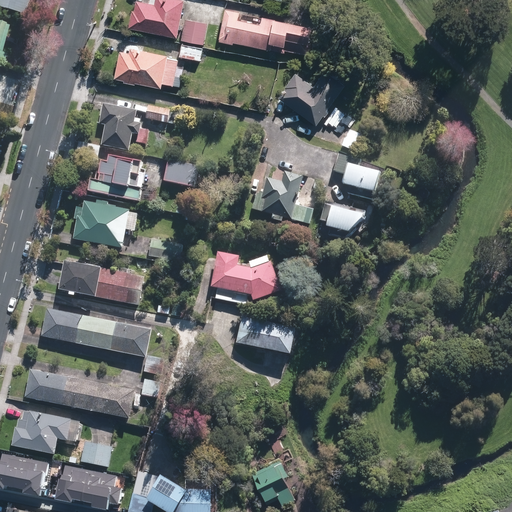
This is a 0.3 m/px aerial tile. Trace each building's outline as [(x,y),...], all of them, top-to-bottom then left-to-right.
[(0,0),(0,10),(22,15),(25,0),(0,0)] [(150,0),(150,4),(135,1),(129,29),(178,39),(185,1),(178,0),(150,0)] [(239,13),(226,10),(219,42),(234,45),(234,44),(271,51),(271,50),(284,53),(284,51),(309,56),(314,35),(311,35),(312,28),(262,18),(261,25),(238,21),(239,13)] [(208,25),(186,20),(182,41),(204,45),(208,25)] [(168,58),(169,56),(131,49),(130,54),(120,52),(115,79),(124,81),(124,83),(136,86),(136,84),(162,89),(163,84),(174,86),(179,60),(168,58)] [(296,74),(278,98),(317,126),(324,117),(325,117),(329,113),(327,112),(347,85),(326,70),(313,87),(296,74)] [(138,112),(105,106),(101,126),(106,127),(102,147),(130,152),(133,135),(140,137),(143,125),(140,125),(141,121),(136,120),(138,112)] [(171,111),(149,107),(146,120),(168,124),(171,111)] [(97,162),(100,147),(79,143),(76,158),(97,162)] [(382,175),(359,169),(361,159),(339,153),(334,172),(345,175),(342,187),(376,196),(382,175)] [(109,163),(102,162),(99,176),(101,177),(100,183),(92,181),(90,194),(140,204),(146,171),(141,170),(143,163),(110,156),(109,163)] [(199,168),(169,162),(165,183),(194,189),(199,168)] [(283,184),(268,180),(265,190),(262,189),(260,195),(258,195),(253,211),(273,216),(272,220),(283,223),(284,219),(311,226),(315,212),(295,207),(303,179),(286,174),(283,184)] [(88,204),(86,203),(84,210),(77,209),(75,221),(78,222),(75,241),(123,250),(127,231),(135,233),(138,215),(131,214),(131,212),(117,210),(117,208),(110,207),(110,204),(93,201),(93,203),(88,203),(88,204)] [(366,213),(326,202),(321,223),(327,225),(326,229),(350,235),(353,231),(363,222),(366,213)] [(183,247),(153,241),(150,257),(180,263),(183,247)] [(219,254),(212,288),(252,297),(254,303),(282,293),(272,264),(270,265),(268,258),(250,264),(252,271),(238,268),(240,259),(219,254)] [(73,264),(65,263),(60,291),(70,293),(70,297),(75,298),(76,294),(140,307),(146,279),(103,270),(103,268),(74,262),(73,264)] [(153,331),(47,310),(42,337),(147,359),(153,331)] [(297,330),(243,318),(237,345),(291,357),(297,330)] [(164,360),(148,357),(145,374),(161,377),(164,360)] [(130,420),(136,392),(30,371),(25,399),(130,420)] [(163,382),(144,379),(142,395),(160,398),(163,382)] [(82,424),(26,412),(24,421),(20,420),(18,429),(16,428),(12,446),(55,455),(59,439),(77,444),(82,424)] [(114,449),(85,442),(81,462),(109,469),(114,449)] [(60,469),(14,459),(5,504),(39,511),(42,497),(54,500),(55,493),(64,495),(66,488),(56,486),(60,469)] [(280,460),(250,475),(258,491),(260,491),(265,503),(278,497),(282,507),(295,501),(289,489),(276,494),(272,485),(288,477),(280,460)] [(184,489),(162,477),(161,478),(139,473),(130,511),(151,511),(154,504),(166,511),(210,511),(212,490),(184,489)]
